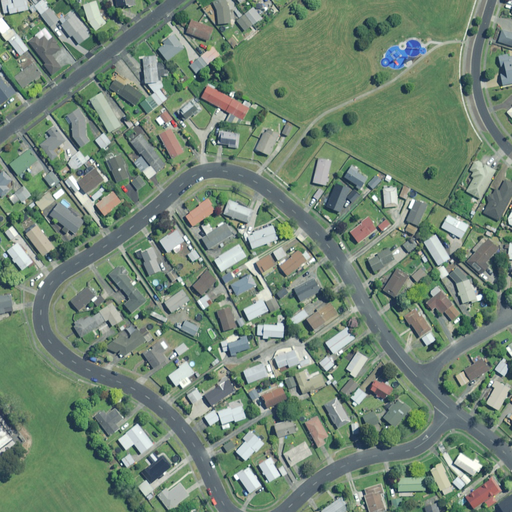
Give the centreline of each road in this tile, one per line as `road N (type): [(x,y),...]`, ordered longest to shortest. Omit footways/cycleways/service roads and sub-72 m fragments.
road 1 (residential): [(419,378),(306,222),(255,181),(218,170),(193,175),(57,276),(40,312),(45,335),(72,362),(134,389),(173,419),(231,511)]
road 2 (residential): [(173,0),(0,137)]
road 3 (residential): [(282,511),(343,465),(417,446),(453,411)]
road 4 (residential): [(492,0),(474,84),(485,118),(511,154)]
